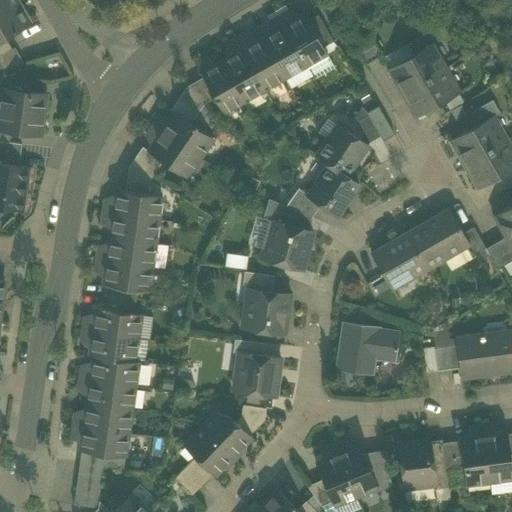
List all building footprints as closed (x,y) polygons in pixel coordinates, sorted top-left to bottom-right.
[(0,0),(0,15),(19,5),(16,0),(0,0)] [(29,23),(19,5),(0,15),(0,40),(5,37),(29,23)] [(289,10),(278,16),(306,65),(327,53),(323,46),(308,20),(305,14),(297,18),(293,17),(289,10)] [(308,20),(323,46),(333,41),(318,14),(308,20)] [(271,33),(263,38),(285,77),(306,65),(278,16),(268,22),(272,29),(271,33)] [(354,41),(366,62),(381,53),(369,32),(354,41)] [(247,34),(236,40),(264,89),(285,77),(263,38),(256,42),(251,41),(247,34)] [(0,40),(0,54),(11,48),(5,37),(0,40)] [(229,57),(221,62),(244,100),(264,89),(236,40),(226,46),(230,53),(229,57)] [(388,67),(402,92),(444,68),(430,43),(388,67)] [(0,67),(20,63),(11,48),(0,54),(0,67)] [(223,112),(244,100),(221,62),(214,66),(209,65),(205,58),(195,63),(203,77),(214,98),(223,112)] [(458,92),(444,68),(402,92),(416,116),(458,92)] [(203,77),(186,86),(204,104),(214,98),(203,77)] [(191,123),(204,104),(186,86),(170,110),(175,113),(175,112),(191,123)] [(0,128),(11,130),(40,134),(45,94),(2,88),(0,101),(0,128)] [(469,112),(476,124),(492,115),(492,116),(499,112),(492,99),(469,112)] [(367,112),(367,114),(380,135),(383,140),(394,134),(378,106),(367,112)] [(159,115),(153,125),(199,157),(212,137),(191,123),(175,112),(175,113),(170,119),(166,120),(159,115)] [(369,141),(380,135),(367,114),(357,120),(369,141)] [(450,139),(464,163),(505,139),(492,116),(492,115),(476,124),(450,139)] [(320,204),(336,215),(358,183),(346,175),(367,144),(338,124),(337,125),(339,127),(331,138),(329,136),(316,155),(328,164),(328,165),(330,166),(322,177),(320,176),(308,194),(307,195),(320,204)] [(185,177),(199,157),(153,125),(146,135),(152,140),(154,144),(149,151),(149,152),(162,161),(185,177)] [(337,125),(329,136),(331,138),(339,127),(337,125)] [(0,140),(9,142),(11,130),(0,128),(0,140)] [(511,150),(505,139),(464,163),(478,187),(504,173),(511,167),(511,150)] [(21,143),(9,142),(0,140),(0,162),(18,165),(21,143)] [(142,146),(128,166),(149,180),(162,161),(149,152),(149,151),(142,146)] [(0,206),(21,210),(27,166),(18,165),(0,162),(0,206)] [(328,165),(320,176),(322,177),(330,166),(328,165)] [(147,193),(149,180),(128,166),(125,190),(147,193)] [(298,187),(285,205),(275,201),(269,219),(272,220),(272,219),(308,229),(311,217),(320,204),(307,195),(308,194),(298,187)] [(105,199),(103,211),(158,219),(162,195),(147,193),(125,190),(117,189),(116,197),(113,200),(105,199)] [(511,204),(493,215),(505,236),(511,246),(511,204)] [(449,208),(407,232),(427,267),(443,257),(467,244),(468,243),(463,233),(449,208)] [(112,228),(111,236),(155,243),(158,219),(103,211),(101,223),(109,224),(112,228)] [(272,220),(269,219),(255,215),(247,243),(264,248),(268,234),(272,220)] [(261,258),(302,269),(312,231),(308,229),(272,219),(272,220),(276,221),(272,235),(268,234),(264,248),(261,258)] [(272,220),(268,234),(272,235),(276,221),(272,220)] [(477,261),(489,254),(485,247),(473,227),(463,233),(468,243),(467,244),(475,256),(477,261)] [(390,288),(427,267),(407,232),(370,253),(390,288)] [(98,247),(96,258),(151,266),(155,243),(111,236),(109,245),(106,248),(98,247)] [(511,246),(505,236),(485,247),(489,254),(497,268),(511,259),(511,246)] [(467,244),(443,257),(451,270),(475,256),(467,244)] [(248,255),(226,252),(224,266),(246,270),(248,255)] [(148,290),(151,266),(96,258),(94,271),(102,272),(105,275),(104,284),(136,288),(148,290)] [(252,288),(271,291),(274,275),(244,270),(242,282),(252,283),(252,288)] [(104,284),(103,296),(130,300),(134,300),(136,288),(104,284)] [(242,327),(284,333),(289,293),(271,291),(252,288),(249,304),(245,303),(242,327)] [(129,312),(130,300),(103,296),(101,308),(129,312)] [(84,317),(82,329),(138,337),(141,313),(129,312),(101,308),(97,307),(95,316),(92,318),(84,317)] [(338,369),(371,373),(373,354),(393,356),(394,348),(396,349),(396,346),(394,346),(395,340),(398,338),(396,335),(396,332),(377,329),(377,328),(344,323),(338,369)] [(90,355),(94,356),(94,355),(134,361),(134,360),(138,337),(82,329),(80,341),(88,342),(91,346),(90,355)] [(432,331),(434,348),(457,345),(456,338),(449,339),(447,329),(432,331)] [(511,370),(511,349),(511,347),(510,333),(484,337),(484,334),(456,338),(457,345),(460,367),(462,377),(511,370)] [(239,351),(262,354),(264,342),(234,338),(233,351),(239,352),(239,351)] [(457,345),(434,348),(437,370),(460,367),(457,345)] [(424,372),(437,370),(434,348),(421,350),(424,372)] [(233,391),(275,396),(280,357),(262,354),(239,351),(239,352),(243,353),(240,367),(236,367),(233,391)] [(81,365),(79,377),(135,385),(138,361),(134,360),(134,361),(94,355),(94,356),(93,364),(89,366),(81,365)] [(88,394),(87,403),(131,409),(135,385),(79,377),(78,389),(86,390),(88,394)] [(74,413),(72,425),(128,433),(131,409),(87,403),(86,411),(82,414),(74,413)] [(235,421),(249,435),(264,419),(266,407),(242,404),(240,416),(235,421)] [(213,472),(214,474),(223,465),(225,467),(230,462),(225,457),(234,448),(239,453),(244,447),(242,445),(251,436),(249,435),(235,421),(227,414),(216,412),(184,445),(196,456),(213,472)] [(482,425),(489,481),(511,478),(511,477),(511,469),(511,461),(507,433),(498,434),(495,432),(494,423),(482,425)] [(125,457),(128,433),(72,425),(71,437),(79,438),(82,442),(80,450),(81,450),(105,454),(125,457)] [(465,484),(489,481),(482,425),(470,427),(471,435),(468,439),(460,440),(463,468),(465,484)] [(344,439),(333,444),(355,495),(376,486),(377,486),(363,452),(360,445),(352,448),(348,447),(344,439)] [(448,486),(446,470),(442,442),(441,439),(430,440),(435,482),(434,482),(435,488),(448,486)] [(398,445),(403,486),(405,486),(405,482),(415,481),(415,485),(434,482),(435,482),(430,440),(398,445)] [(460,440),(442,442),(446,470),(463,468),(460,440)] [(333,505),(355,495),(333,444),(322,449),(325,456),(323,460),(315,464),(322,479),(331,501),(333,505)] [(225,457),(230,462),(239,453),(234,448),(225,457)] [(376,486),(378,490),(391,485),(386,449),(363,452),(377,486),(376,486)] [(81,450),(79,462),(103,465),(105,454),(81,450)] [(196,456),(183,468),(200,485),(213,472),(196,456)] [(79,462),(78,472),(101,476),(103,465),(79,462)] [(192,494),(200,485),(183,468),(175,477),(192,494)] [(465,486),(465,484),(463,468),(446,470),(448,486),(448,489),(465,486)] [(78,472),(76,483),(100,486),(101,476),(78,472)] [(511,490),(511,482),(511,478),(489,481),(491,493),(511,490)] [(312,494),(321,505),(331,501),(322,479),(306,485),(312,494)] [(76,483),(75,493),(99,496),(100,486),(76,483)] [(449,499),(448,489),(448,486),(435,488),(436,501),(449,499)] [(277,489),(259,508),(262,511),(300,511),(297,509),(277,489)] [(97,508),(99,496),(75,493),(73,505),(97,508)] [(312,494),(305,500),(317,511),(320,511),(324,509),(321,505),(312,494)] [(146,511),(147,511),(130,495),(113,511),(112,511),(146,511)] [(336,511),(335,511),(348,511),(360,507),(355,495),(333,505),(336,511)] [(317,511),(305,500),(297,509),(300,511),(317,511)] [(324,509),(325,511),(334,511),(336,511),(333,505),(331,501),(321,505),(324,509)] [(95,511),(112,511),(113,511),(104,503),(95,511)]
